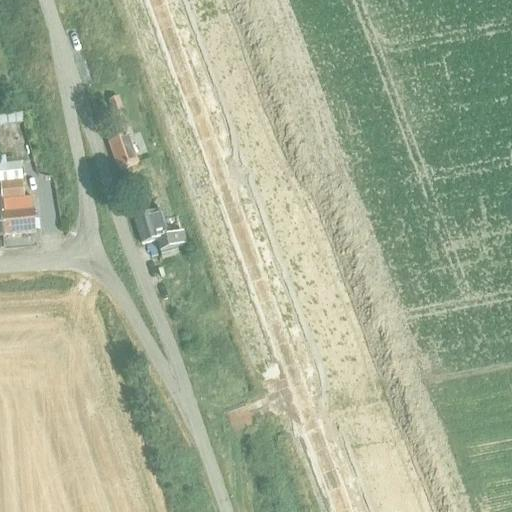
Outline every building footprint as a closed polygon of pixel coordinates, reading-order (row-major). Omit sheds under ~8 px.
[(117,99),(106,103),(111,116),(122,112),(117,99)] [(110,145),(119,172),(138,165),(129,138),(110,145)] [(21,165),(0,166),(0,183),(1,184),(23,182),(21,165)] [(4,237),(36,234),(33,199),(24,200),(23,182),(1,184),(4,237)] [(142,246),(157,243),(159,254),(186,247),(184,235),(169,239),(161,213),(134,220),(142,246)]
